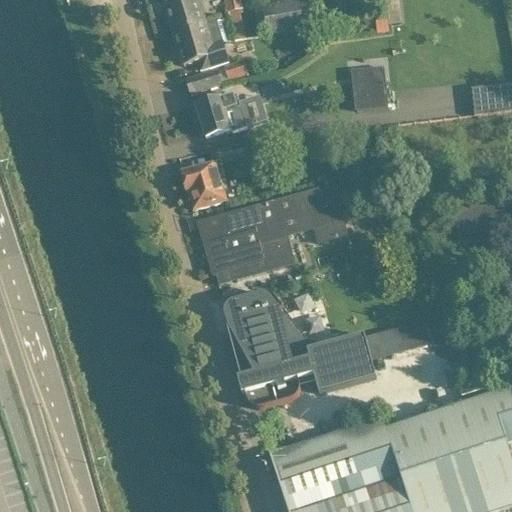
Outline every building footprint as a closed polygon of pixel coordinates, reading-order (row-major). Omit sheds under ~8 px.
[(163,0),(174,34),(206,24),(198,0),(163,0)] [(226,0),(229,14),(230,14),(240,12),(243,11),(240,0),(226,0)] [(290,0),(291,3),(263,9),(263,11),(266,27),(269,39),(318,29),(312,0),(290,0)] [(389,21),(377,22),(378,36),(391,35),(390,26),(389,21)] [(206,24),(174,34),(185,68),(198,64),(201,73),(220,67),(229,64),(223,44),(227,43),(221,23),(217,24),(217,22),(207,25),(206,24)] [(206,76),(187,82),(191,97),(222,88),(221,84),(247,77),(244,66),(218,73),(206,76)] [(384,69),(360,71),(363,112),(388,110),(384,69)] [(511,85),(471,90),(475,118),(511,113),(511,85)] [(205,137),(206,140),(231,132),(232,135),(247,130),(237,96),(222,101),(222,100),(196,108),(201,124),(197,125),(201,138),(205,137)] [(259,145),(233,151),(235,162),(248,159),(249,164),(257,162),(256,156),(261,155),(259,145)] [(382,152),(371,154),(373,167),(384,165),(382,152)] [(183,179),(180,184),(182,189),(186,192),(187,194),(189,193),(195,212),(214,206),(226,203),(222,190),(227,189),(226,186),(220,166),(214,168),(202,171),(184,177),(182,177),(183,179)] [(319,192),(199,226),(213,276),(265,262),(269,274),(295,267),(287,238),(342,222),(333,191),(319,194),(319,192)] [(224,314),(224,318),(224,320),(227,327),(230,334),(254,376),(236,381),(241,398),(245,396),(276,388),(278,394),(286,392),(284,386),(298,382),(299,382),(314,378),(316,383),(320,397),(377,381),(365,337),(309,353),(307,353),(309,360),(293,365),(279,316),(283,314),(285,314),(274,300),(273,299),(272,298),(270,297),(269,297),(268,296),(266,296),(265,296),(263,296),(237,303),(232,305),(229,306),(227,308),(225,311),(224,314)] [(295,302),(300,330),(331,324),(326,296),(295,302)] [(382,422),(270,458),(287,511),(502,511),(511,509),(511,461),(508,447),(511,445),(511,396),(510,390),(385,431),(382,422)]
